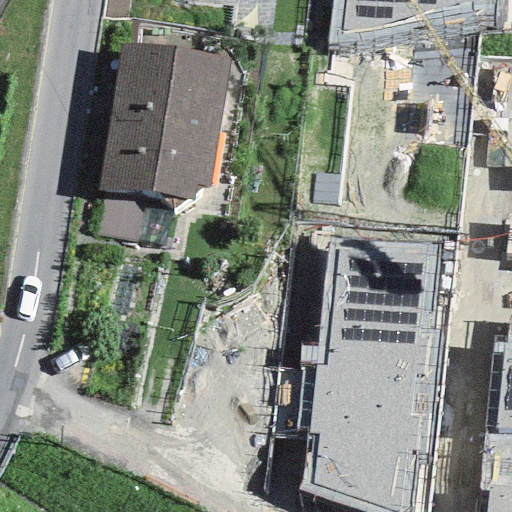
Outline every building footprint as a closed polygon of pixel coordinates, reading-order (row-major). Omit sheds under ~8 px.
[(490,0),(330,0),(326,43),(489,9),(490,0)] [(228,58),(118,43),(98,190),(193,203),(196,188),(210,190),(228,58)] [(442,241),(328,242),(316,346),(298,347),(297,365),(303,365),(296,432),(307,433),(298,491),(311,496),(312,506),(314,511),(425,511),(444,331),(431,330),(442,241)] [(511,338),(490,337),(484,427),(511,429),(511,338)] [(511,511),(511,486),(477,484),(474,511),(511,511)]
